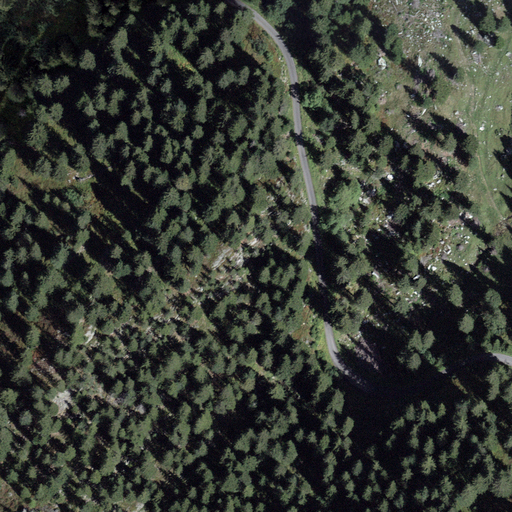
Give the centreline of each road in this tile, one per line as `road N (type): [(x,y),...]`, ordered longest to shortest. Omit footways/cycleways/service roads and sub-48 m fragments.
road 1 (track): [(511,360),(447,364),(368,395),(337,372),(315,326),(310,206),(288,65),(259,31),(215,0)]
road 2 (track): [(511,227),(493,211),(483,183),(457,32),(460,0)]
